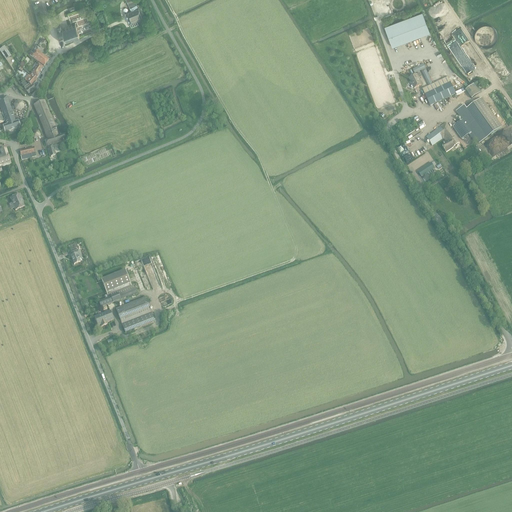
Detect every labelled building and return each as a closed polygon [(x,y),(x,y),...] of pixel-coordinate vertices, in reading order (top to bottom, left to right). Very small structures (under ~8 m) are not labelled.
[(137,5),(135,1),(134,0),(126,0),(129,8),(130,8),(131,11),(125,13),(129,24),(142,19),(138,8),(137,5)] [(422,12),(384,26),(392,47),(430,33),(422,12)] [(73,39),(73,38),(75,38),(76,39),(76,38),(76,37),(78,37),(79,38),(79,37),(79,36),(76,25),(75,24),(74,25),(75,26),(72,26),(72,25),(71,26),(72,27),(69,27),(69,26),(68,27),(68,28),(66,29),(66,27),(65,28),(65,29),(63,30),(62,28),(62,29),(60,27),(61,26),(60,26),(60,27),(58,27),(57,27),(58,28),(58,29),(58,30),(57,30),(58,31),(57,32),(58,32),(61,41),(60,42),(61,42),(62,43),(62,42),(66,41),(66,42),(67,41),(66,40),(69,40),(69,41),(70,40),(70,39),(72,39),(72,40),(73,39)] [(44,66),(49,60),(37,51),(34,55),(32,53),(29,55),(32,57),(44,66)] [(37,78),(43,68),(38,64),(34,70),(33,70),(31,72),(32,73),(37,78)] [(424,64),(413,70),(415,74),(426,69),(424,64)] [(422,72),(429,87),(433,85),(426,70),(422,72)] [(417,74),(409,78),(414,89),(422,85),(418,78),(421,77),(419,73),(417,74)] [(27,82),(29,84),(31,86),(32,86),(33,86),(33,85),(38,79),(33,76),(32,74),(29,77),(28,76),(25,80),(27,82)] [(448,78),(433,85),(429,87),(422,90),(430,107),(456,95),(448,78)] [(36,89),(33,86),(32,86),(31,86),(29,84),(27,85),(25,83),(23,80),(21,81),(22,83),(21,84),(22,85),(26,90),(25,90),(28,94),(36,89)] [(480,93),(474,85),(466,90),(472,99),(480,93)] [(16,129),(20,128),(18,121),(16,122),(11,110),(11,108),(7,97),(0,99),(0,106),(7,125),(3,126),(5,133),(10,131),(10,132),(16,129)] [(462,120),(453,127),(462,139),(471,133),(479,144),(502,127),(481,98),(468,108),(467,109),(464,105),(456,111),(462,120)] [(16,110),(21,111),(24,107),(22,102),(17,101),(14,105),(15,106),(11,108),(11,110),(15,109),(16,110)] [(44,101),(34,105),(48,140),(46,140),(47,146),(48,148),(51,157),(56,156),(53,147),(52,145),(67,140),(65,135),(61,136),(61,134),(58,135),(53,121),(50,115),(44,101)] [(458,144),(459,143),(446,123),(426,137),(431,145),(442,138),(442,139),(443,139),(444,140),(442,142),(444,145),(442,146),(446,152),(454,147),(454,148),(456,148),(457,147),(457,146),(458,145),(458,144)] [(20,151),(21,156),(22,160),(36,156),(34,147),(20,151)] [(2,155),(0,155),(0,165),(11,162),(6,149),(0,151),(2,155)] [(431,163),(418,172),(421,177),(427,173),(434,169),(435,168),(431,163)] [(15,211),(24,207),(22,202),(23,201),(20,194),(10,198),(12,203),(9,205),(11,210),(14,208),(15,211)] [(79,250),(70,253),(72,256),(71,256),(72,259),(74,264),(81,262),(79,259),(82,258),(79,250)] [(104,299),(98,302),(101,308),(113,303),(128,297),(137,293),(133,285),(130,286),(129,283),(128,281),(123,270),(101,279),(107,295),(106,295),(104,296),(105,299),(104,299)] [(145,297),(116,309),(122,324),(125,333),(133,330),(132,328),(153,319),(151,312),(145,297)] [(114,320),(110,311),(94,317),(98,326),(101,325),(101,327),(108,324),(107,322),(114,320)]
